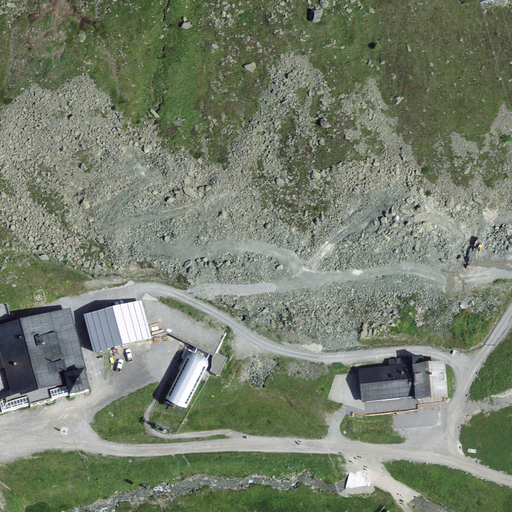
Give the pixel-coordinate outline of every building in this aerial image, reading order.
[(141,305),(85,319),(94,355),(150,341),(141,305)] [(89,395),(68,316),(0,333),(0,400),(62,384),(67,401),(89,395)] [(191,351),(167,399),(184,407),(208,360),(191,351)] [(413,362),(416,394),(448,391),(445,359),(413,362)] [(413,362),(359,367),(362,399),(416,394),(413,362)]
